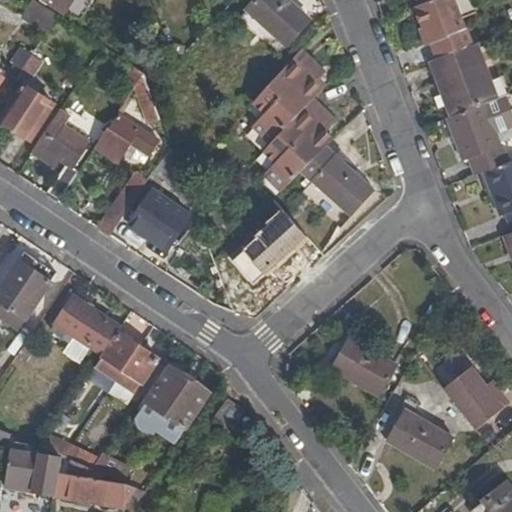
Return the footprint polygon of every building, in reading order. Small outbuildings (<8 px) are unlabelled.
[(43,0),(65,15),(74,0),(43,0)] [(279,56),(310,21),(286,0),(258,0),(240,20),(279,56)] [(438,59),(473,45),(467,30),(465,31),(453,0),(435,0),(421,5),(416,8),(430,45),(432,44),(438,59)] [(58,17),(35,1),(24,19),(46,35),(58,17)] [(459,115),(487,104),(499,99),(491,80),(477,44),(473,45),(438,59),(431,62),(439,84),(453,117),(459,115)] [(13,71),(19,75),(26,64),(31,57),(23,51),(13,64),(17,66),(13,71)] [(311,104),(314,100),(322,92),(316,86),(326,75),(301,51),(269,86),(255,101),(266,113),(255,126),(272,143),(311,104)] [(26,64),(19,75),(30,82),(43,64),(31,57),(26,64)] [(134,90),(144,75),(134,68),(125,83),(134,90)] [(499,99),(511,94),(511,91),(505,74),(491,80),(499,99)] [(151,93),(144,75),(134,90),(148,125),(159,121),(152,101),(154,100),(151,93)] [(446,120),(448,119),(453,117),(439,84),(434,86),(446,120)] [(31,141),(55,106),(24,86),(1,121),(31,141)] [(326,148),(333,141),(325,133),(336,121),(314,100),(311,104),(272,143),(271,145),(266,150),(278,163),(266,175),(282,192),(291,184),(298,176),(326,148)] [(486,173),(511,162),(511,160),(506,146),(504,146),(487,104),(459,115),(453,117),(448,119),(465,162),(472,160),(478,176),(486,173)] [(73,170),(89,145),(65,128),(70,120),(60,112),(37,146),(50,155),(47,159),(58,166),(61,162),(67,167),(49,194),(60,201),(78,174),(73,170)] [(108,129),(95,149),(116,164),(122,156),(125,150),(133,156),(137,149),(150,158),(159,144),(119,117),(110,130),(108,129)] [(172,147),(154,173),(174,187),(182,175),(172,147)] [(374,194),(326,148),(298,176),(291,184),(340,230),(374,194)] [(130,161),(133,156),(125,150),(122,156),(130,161)] [(511,231),(511,162),(486,173),(502,217),(506,216),(511,231)] [(182,175),(174,187),(190,217),(195,210),(191,198),(184,180),(182,175)] [(100,230),(111,238),(147,183),(137,176),(123,198),(121,197),(100,230)] [(167,252),(190,217),(154,193),(131,227),(167,252)] [(26,253),(0,292),(0,302),(27,321),(58,276),(26,253)] [(118,332),(118,331),(109,325),(110,322),(75,299),(52,331),(70,343),(74,338),(101,356),(118,332)] [(27,321),(0,302),(0,318),(19,332),(27,321)] [(445,332),(450,323),(438,316),(433,325),(445,332)] [(142,385),(159,360),(120,334),(103,359),(109,363),(104,372),(130,390),(136,382),(142,385)] [(381,397),(398,366),(352,341),(334,370),(381,397)] [(36,349),(27,342),(26,344),(18,355),(27,361),(36,349)] [(467,367),(442,389),(473,430),(506,402),(488,381),(482,386),(467,367)] [(185,430),(209,395),(170,368),(146,403),(185,430)] [(437,470),(454,440),(408,413),(391,444),(437,470)] [(0,443),(9,445),(11,435),(0,430),(0,443)] [(93,471),(100,460),(66,445),(47,436),(39,447),(62,457),(93,471)] [(7,489),(55,497),(58,481),(59,474),(61,459),(32,454),(33,447),(16,444),(7,489)] [(122,471),(100,460),(93,471),(116,481),(122,471)] [(58,481),(55,497),(86,502),(125,508),(137,489),(128,486),(59,474),(58,481)] [(295,479),(289,510),(297,511),(303,511),(307,494),(303,489),(295,479)] [(472,507),(476,511),(511,511),(511,483),(508,479),(472,507)] [(226,511),(228,501),(208,498),(205,511),(226,511)]
